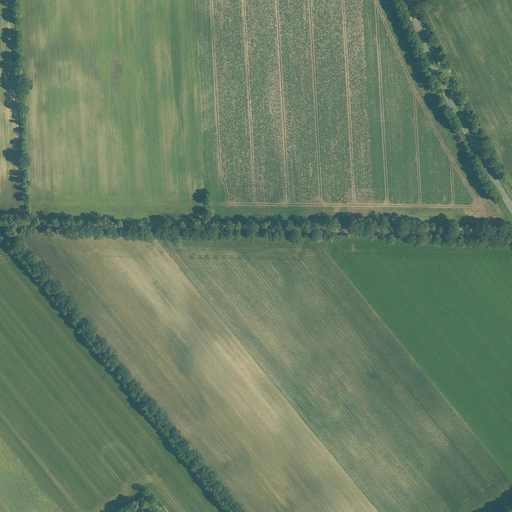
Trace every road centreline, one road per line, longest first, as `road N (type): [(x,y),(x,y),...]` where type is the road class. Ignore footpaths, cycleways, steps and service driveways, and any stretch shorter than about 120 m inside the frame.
road 1 (residential): [(0,219),(511,238)]
road 2 (tertiary): [(511,210),(433,73),(405,0)]
